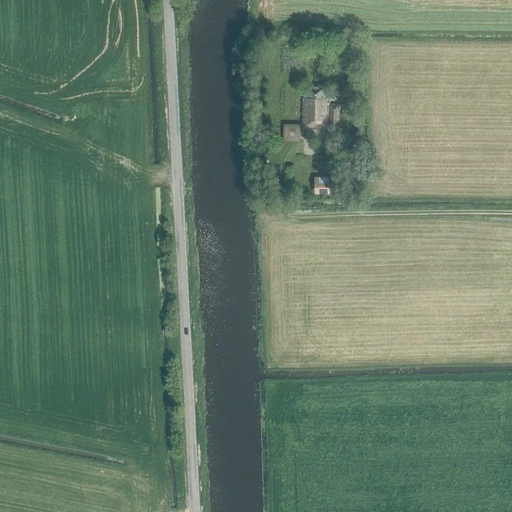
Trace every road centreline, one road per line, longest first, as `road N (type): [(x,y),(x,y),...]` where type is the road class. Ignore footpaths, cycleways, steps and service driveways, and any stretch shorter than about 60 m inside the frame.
road 1 (tertiary): [(194,511),(167,0)]
road 2 (track): [(511,214),(294,215)]
